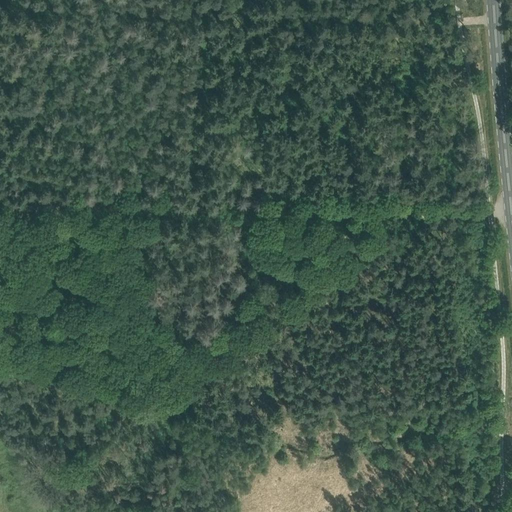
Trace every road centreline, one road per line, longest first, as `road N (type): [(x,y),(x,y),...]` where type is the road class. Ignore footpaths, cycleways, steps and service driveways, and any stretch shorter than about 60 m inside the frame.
road 1 (track): [(489,212),(78,209)]
road 2 (primary): [(511,214),(494,0)]
